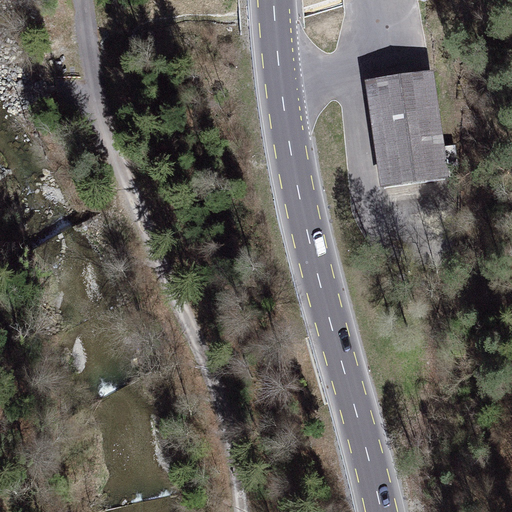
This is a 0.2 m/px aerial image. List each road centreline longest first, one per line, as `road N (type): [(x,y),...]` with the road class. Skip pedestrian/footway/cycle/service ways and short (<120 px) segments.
road 1 (track): [(238,511),(206,364),(96,89),(82,0)]
road 2 (secondary): [(387,511),(310,211),(286,0)]
